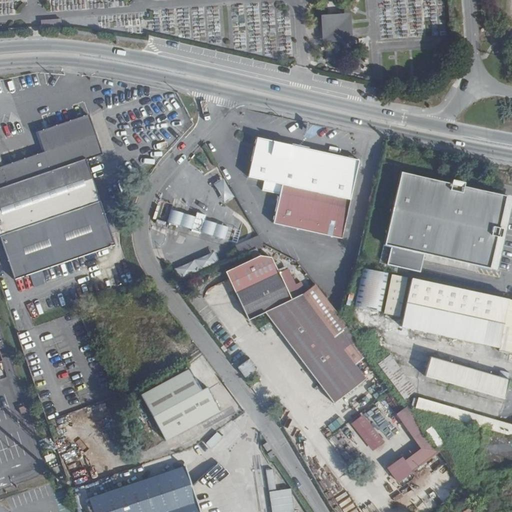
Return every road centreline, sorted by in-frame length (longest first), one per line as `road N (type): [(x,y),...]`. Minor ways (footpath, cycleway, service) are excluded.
road 1 (secondary): [(511,142),(129,57),(0,51)]
road 2 (unclassified): [(323,511),(147,259),(142,215),(149,198),(221,94)]
road 3 (secondary): [(221,94),(511,159)]
road 4 (secondary): [(0,65),(101,67),(221,94)]
